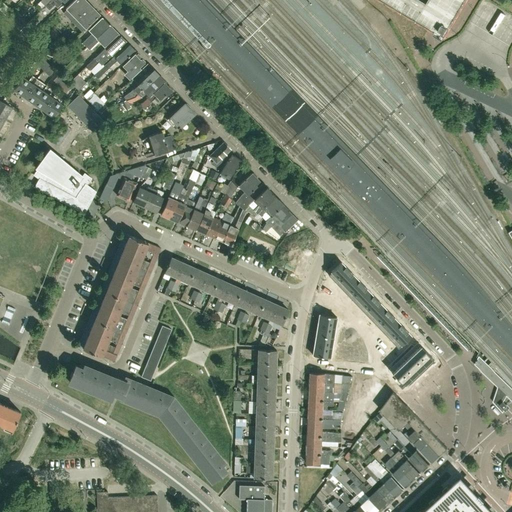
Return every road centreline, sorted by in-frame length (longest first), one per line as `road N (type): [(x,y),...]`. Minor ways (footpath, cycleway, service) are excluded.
road 1 (residential): [(393,511),(463,437),(462,372),(335,241)]
road 2 (residential): [(335,241),(101,0)]
road 3 (tertiary): [(27,389),(131,450),(211,511)]
road 4 (residential): [(47,343),(115,365),(170,240)]
road 5 (residential): [(288,511),(293,361)]
road 6 (residential): [(305,296),(170,240)]
road 7 (residential): [(47,343),(91,231)]
